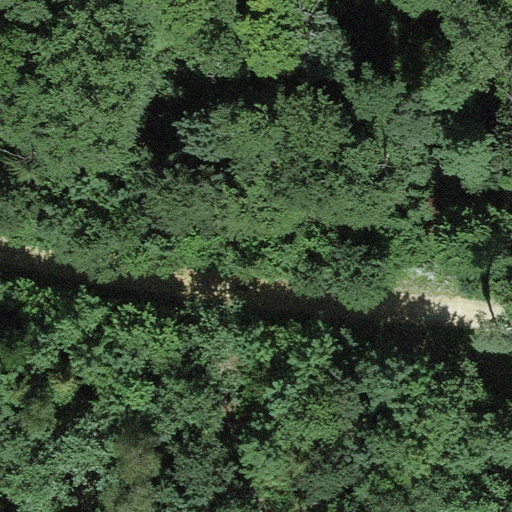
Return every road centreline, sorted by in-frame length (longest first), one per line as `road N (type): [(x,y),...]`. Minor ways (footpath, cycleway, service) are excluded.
road 1 (track): [(0,245),(162,279),(342,301)]
road 2 (track): [(342,301),(511,381)]
road 3 (track): [(342,301),(511,317)]
